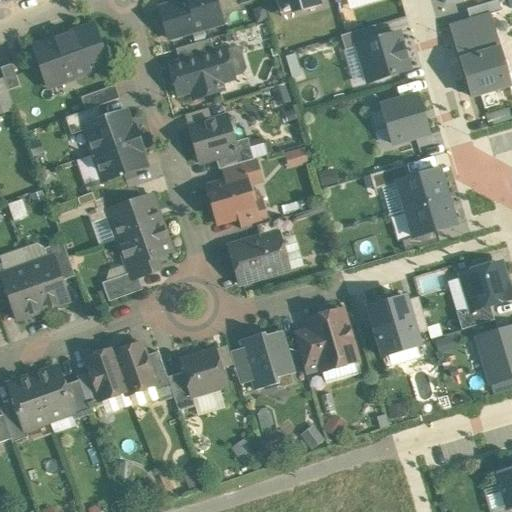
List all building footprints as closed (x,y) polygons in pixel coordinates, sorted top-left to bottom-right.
[(187,0),(159,8),(169,39),(222,23),(215,0),(187,0)] [(275,0),(281,17),(321,6),(319,0),(275,0)] [(467,9),(470,21),(489,15),(501,12),(497,0),(467,9)] [(450,27),(460,60),(499,49),(489,15),(470,21),(450,27)] [(93,25),(34,47),(48,87),(107,66),(93,25)] [(357,46),(379,39),(375,26),(340,36),(345,51),(357,47),(357,46)] [(379,39),(357,46),(357,47),(367,82),(409,70),(399,33),(379,39)] [(210,39),(176,49),(180,63),(214,52),(210,39)] [(180,63),(170,66),(179,94),(192,90),(194,98),(222,90),(219,82),(233,78),(232,76),(242,73),(245,68),(239,51),(235,49),(225,52),(224,49),(214,52),(180,63)] [(460,60),(471,97),(510,86),(499,49),(460,60)] [(12,64),(0,68),(4,79),(8,91),(20,87),(12,64)] [(4,79),(0,80),(0,102),(11,98),(8,91),(4,79)] [(115,86),(81,98),(85,111),(98,106),(119,99),(115,86)] [(417,95),(381,105),(393,145),(428,134),(417,95)] [(0,113),(15,108),(11,98),(0,102),(0,113)] [(85,111),(65,118),(72,135),(85,131),(83,126),(103,119),(98,106),(85,111)] [(185,115),(189,128),(211,121),(207,109),(185,115)] [(103,119),(83,126),(85,131),(93,155),(139,138),(134,126),(132,127),(126,111),(103,119)] [(211,121),(189,128),(199,163),(216,158),(238,152),(235,142),(232,132),(235,127),(233,122),(228,119),(227,116),(211,121)] [(139,138),(93,155),(102,179),(103,182),(124,175),(146,166),(141,152),(143,151),(139,138)] [(247,139),(235,142),(238,152),(216,158),(219,170),(223,169),(254,160),(250,148),(247,139)] [(250,148),(254,160),(255,159),(267,156),(264,144),(250,148)] [(285,154),(289,168),(308,163),(304,148),(285,154)] [(254,160),(223,169),(226,181),(246,175),(248,184),(261,180),(255,159),(254,160)] [(408,179),(404,165),(370,175),(374,190),(397,184),(396,182),(408,179)] [(397,184),(405,211),(447,198),(439,170),(408,179),(396,182),(397,184)] [(124,175),(103,182),(102,179),(89,184),(92,193),(95,201),(95,202),(102,199),(102,198),(129,189),(129,188),(124,175)] [(226,181),(206,187),(217,224),(239,218),(257,212),(256,211),(248,184),(246,175),(226,181)] [(129,189),(102,198),(102,199),(107,212),(141,199),(136,186),(129,188),(129,189)] [(92,193),(80,197),(83,205),(95,201),(92,193)] [(141,199),(107,212),(117,240),(162,224),(152,196),(141,199)] [(455,225),(447,198),(405,211),(413,238),(436,231),(455,225)] [(8,203),(13,219),(24,215),(18,199),(8,203)] [(264,209),(256,211),(257,212),(239,218),(243,229),(268,222),(264,209)] [(268,222),(243,229),(243,230),(256,226),(259,237),(278,232),(280,239),(291,236),(285,217),(268,222)] [(162,224),(117,240),(126,264),(129,274),(131,279),(138,277),(159,269),(157,263),(163,261),(161,255),(172,251),(162,224)] [(439,243),(436,231),(413,238),(402,241),(405,252),(439,243)] [(259,237),(228,247),(239,285),(289,270),(280,239),(278,232),(259,237)] [(63,242),(44,249),(48,258),(53,256),(62,281),(75,276),(63,242)] [(48,258),(27,266),(43,311),(69,302),(62,281),(53,256),(48,258)] [(0,264),(0,303),(9,300),(0,275),(6,273),(2,264),(0,264)] [(109,270),(105,282),(129,274),(126,264),(109,270)] [(500,264),(462,275),(472,308),(472,310),(489,305),(510,298),(500,264)] [(6,273),(0,275),(9,300),(17,320),(43,311),(27,266),(6,273)] [(131,279),(129,274),(105,282),(102,283),(109,302),(143,290),(138,277),(131,279)] [(405,297),(368,308),(382,357),(420,346),(416,335),(406,301),(405,297)] [(418,298),(406,301),(416,335),(428,331),(418,298)] [(494,321),(489,305),(472,310),(472,308),(456,313),(461,330),(494,321)] [(343,310),(307,321),(319,363),(321,371),(358,360),(343,310)] [(511,327),(476,338),(490,385),(511,377),(511,327)] [(309,329),(293,333),(304,368),(319,363),(309,329)] [(265,334),(241,341),(244,348),(253,381),(256,390),(279,384),(277,377),(293,373),(281,334),(266,338),(265,334)] [(114,353),(114,354),(128,395),(154,386),(156,385),(145,356),(141,344),(114,353)] [(215,348),(180,359),(184,372),(192,398),(227,388),(215,348)] [(253,381),(244,348),(230,352),(240,385),(253,381)] [(113,350),(85,359),(90,372),(100,401),(101,400),(126,391),(128,395),(114,354),(114,353),(113,350)] [(170,386),(167,378),(168,377),(158,352),(145,356),(156,385),(154,386),(156,391),(170,386)] [(57,368),(33,376),(49,421),(72,413),(73,413),(64,386),(57,368)] [(90,372),(77,376),(89,410),(90,410),(103,405),(101,400),(100,401),(90,372)] [(168,377),(167,378),(170,386),(175,401),(179,412),(195,407),(192,398),(184,372),(168,377)] [(33,376),(8,385),(15,404),(24,430),(25,430),(49,421),(33,376)] [(78,381),(64,386),(73,413),(72,413),(75,420),(91,414),(90,410),(89,410),(77,376),(77,377),(78,381)] [(170,386),(156,391),(162,406),(175,401),(170,386)] [(15,404),(0,408),(0,409),(11,439),(12,443),(28,437),(25,430),(24,430),(15,404)] [(2,415),(0,416),(0,443),(11,439),(2,415)] [(511,467),(495,473),(507,511),(511,510),(511,467)]
